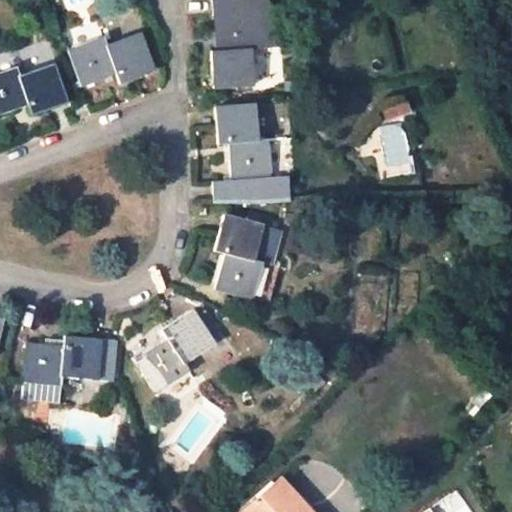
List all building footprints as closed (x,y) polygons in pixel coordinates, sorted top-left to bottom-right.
[(220,50),(207,51),(211,88),(252,84),(249,50),(258,48),(255,12),(266,11),(265,0),(209,0),(211,15),(218,15),(220,50)] [(104,44),(101,36),(66,49),(80,86),(114,73),(117,82),(152,69),(138,31),(104,44)] [(261,83),(258,48),(249,50),(252,84),(261,83)] [(18,75),(15,67),(0,71),(0,114),(26,105),(30,114),(64,102),(50,63),(18,75)] [(256,139),(253,104),(212,108),(215,144),(225,144),(229,180),(211,182),(213,203),(287,200),(285,175),(268,176),(265,138),(256,139)] [(269,264),(279,230),(221,215),(211,251),(221,253),(212,289),(250,299),(260,262),(269,264)] [(158,330),(164,338),(134,359),(155,391),(187,370),(183,363),(212,343),(188,310),(158,330)] [(61,335),(60,345),(23,341),(20,382),(59,385),(59,376),(105,380),(109,339),(61,335)] [(57,403),(59,385),(20,382),(18,400),(57,403)] [(307,511),(308,511),(278,480),(241,511),(307,511)]
